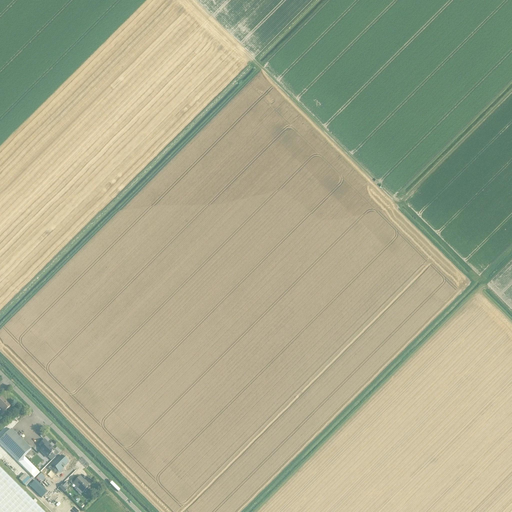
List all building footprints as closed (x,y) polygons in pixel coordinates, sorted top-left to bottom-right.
[(10,406),(1,398),(0,398),(0,408),(4,412),(10,406)] [(11,430),(0,440),(0,444),(18,463),(33,478),(34,479),(40,473),(39,473),(24,457),(30,450),(11,430)] [(40,452),(44,456),(47,459),(47,458),(54,452),(50,447),(44,441),(39,446),(42,449),(40,452)] [(65,467),(69,463),(61,456),(52,466),(59,473),(62,469),(63,469),(64,469),(65,467)] [(0,511),(42,511),(0,469),(0,511)] [(76,477),(70,482),(73,485),(74,484),(77,488),(77,489),(81,493),(85,490),(84,489),(87,485),(83,481),(83,482),(79,478),(78,479),(76,477)] [(30,487),(42,498),(47,492),(36,481),(30,487)] [(63,484),(59,488),(62,491),(64,493),(67,490),(65,487),(66,487),(67,485),(65,482),(63,484)]
